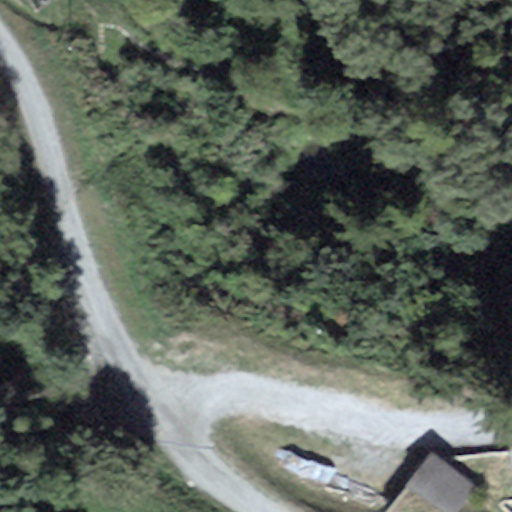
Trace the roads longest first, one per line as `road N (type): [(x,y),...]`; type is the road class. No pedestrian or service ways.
road 1 (track): [(0,44),(33,95),(76,271),(114,352),(221,493),(254,511)]
road 2 (track): [(460,431),(214,395),(160,412)]
